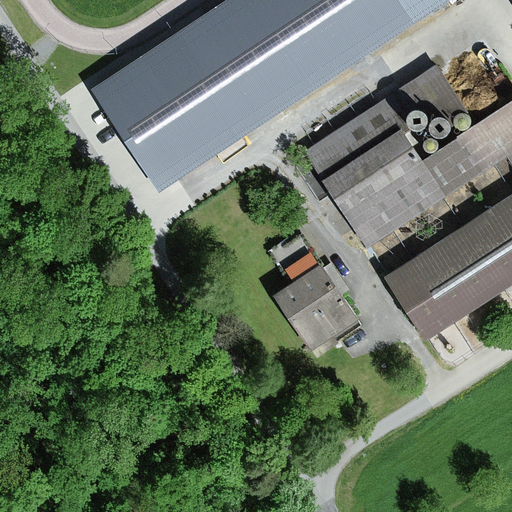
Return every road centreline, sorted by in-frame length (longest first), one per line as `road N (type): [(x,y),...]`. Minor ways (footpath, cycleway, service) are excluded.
road 1 (track): [(332,511),(0,22)]
road 2 (track): [(309,478),(511,348)]
